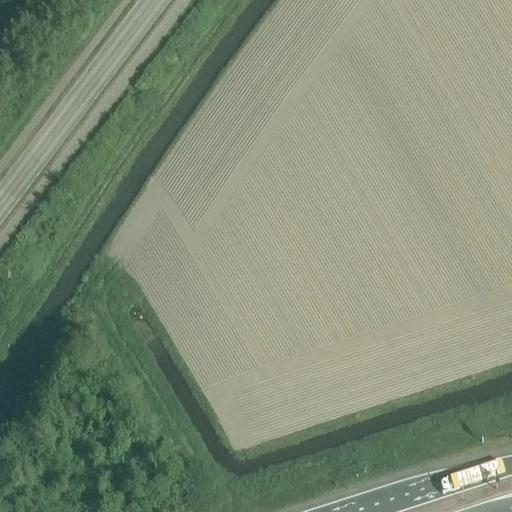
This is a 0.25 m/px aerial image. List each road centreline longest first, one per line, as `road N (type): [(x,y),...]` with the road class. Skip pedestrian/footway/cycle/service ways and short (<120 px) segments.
road 1 (tertiary): [(0,206),(155,0)]
road 2 (trunk): [(511,466),(355,511)]
